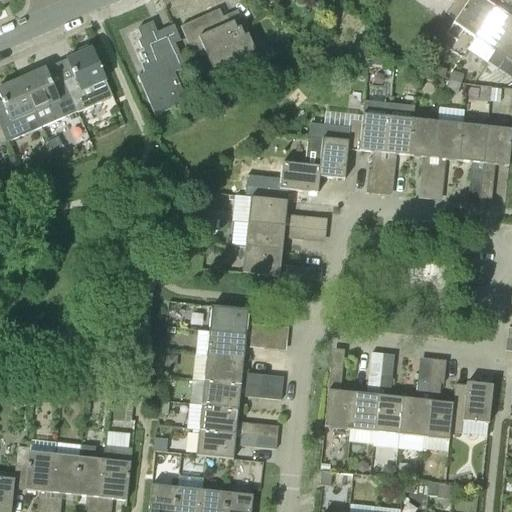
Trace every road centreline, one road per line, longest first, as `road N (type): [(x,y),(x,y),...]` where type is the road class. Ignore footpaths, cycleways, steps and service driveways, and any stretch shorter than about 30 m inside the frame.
road 1 (residential): [(496,257),(468,222),(358,211),(338,229),(327,334)]
road 2 (residential): [(496,257),(486,352),(343,342),(327,334)]
road 3 (residential): [(327,334),(304,333),(298,349),(287,511)]
